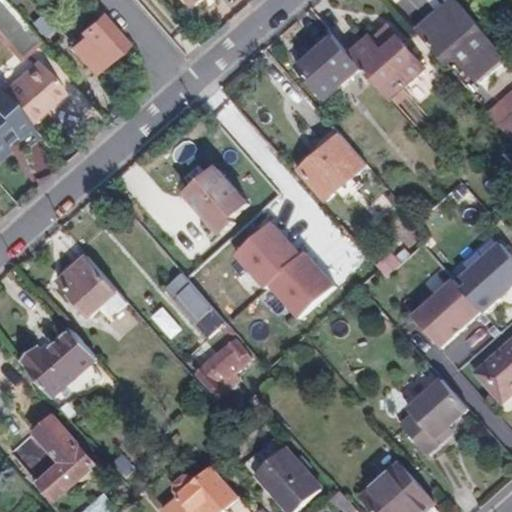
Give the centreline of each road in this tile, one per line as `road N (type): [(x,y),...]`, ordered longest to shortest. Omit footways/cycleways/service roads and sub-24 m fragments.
road 1 (residential): [(187,87),(0,252)]
road 2 (residential): [(287,0),(187,87)]
